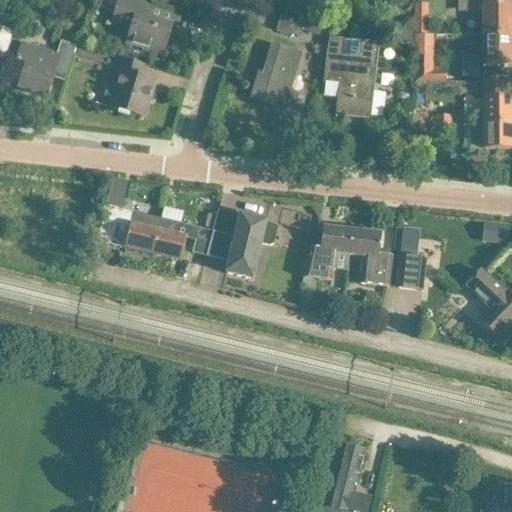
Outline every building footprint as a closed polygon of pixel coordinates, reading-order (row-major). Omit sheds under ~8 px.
[(153,7),(134,1),(129,0),(116,0),(110,22),(130,28),(125,44),(163,55),(171,27),(149,20),(153,7)] [(481,0),(460,0),(460,13),(470,12),(470,22),(481,22),(481,38),(511,37),(511,5),(482,6),(481,0)] [(305,20),(304,25),(280,18),(276,32),(299,39),(302,32),(320,37),(323,25),(305,20)] [(429,18),(415,18),(415,36),(428,36),(429,18)] [(0,72),(1,72),(7,54),(13,34),(2,30),(3,28),(0,26),(0,72)] [(395,35),(395,46),(412,46),(412,35),(395,35)] [(452,50),(452,36),(436,37),(436,50),(452,50)] [(511,67),(511,37),(481,38),(481,54),(463,54),(463,78),(501,78),(501,68),(511,67)] [(336,117),(370,121),(379,45),(330,39),(324,84),(340,86),(336,117)] [(76,47),(61,42),(58,52),(73,57),(76,47)] [(46,100),(60,57),(22,45),(16,64),(25,67),(17,90),(46,100)] [(301,55),(293,52),(273,46),(260,86),(256,85),(251,100),(293,114),(299,95),(289,91),(301,55)] [(144,119),(155,83),(144,79),(147,68),(120,60),(116,72),(120,73),(109,109),(144,119)] [(433,61),(415,61),(415,84),(447,84),(447,73),(433,73),(433,61)] [(511,99),(505,100),(505,84),(458,84),(458,96),(482,97),(482,115),(472,115),(472,126),(511,126),(511,99)] [(415,151),(427,151),(426,126),(415,126),(415,128),(415,151)] [(450,135),(450,126),(435,126),(436,135),(450,135)] [(511,126),(472,126),(470,126),(470,152),(511,151),(511,126)] [(413,163),(415,143),(415,128),(401,127),(399,162),(413,163)] [(318,206),(309,205),(317,216),(318,206)] [(106,207),(97,243),(113,247),(124,250),(152,256),(161,221),(115,210),(106,207)] [(212,233),(206,258),(228,263),(225,275),(252,282),(266,223),(240,217),(234,238),(212,233)] [(161,221),(152,256),(180,263),(186,239),(195,242),(192,254),(206,258),(212,233),(161,221)] [(310,249),(303,280),(317,281),(331,283),(332,272),(347,274),(349,257),(352,232),(323,229),(320,250),(310,249)] [(352,232),(349,257),(362,258),(359,286),(389,289),(393,257),(379,256),(381,236),(352,232)] [(402,247),(401,258),(417,260),(419,248),(402,247)] [(397,290),(422,293),(425,261),(417,260),(401,258),(397,290)] [(511,299),(507,295),(505,296),(480,273),(466,288),(491,311),(480,323),(497,339),(499,338),(503,342),(511,333),(511,299)] [(322,488),(317,507),(337,511),(367,511),(370,499),(354,495),(364,453),(344,448),(339,466),(328,464),(323,483),(322,488)]
